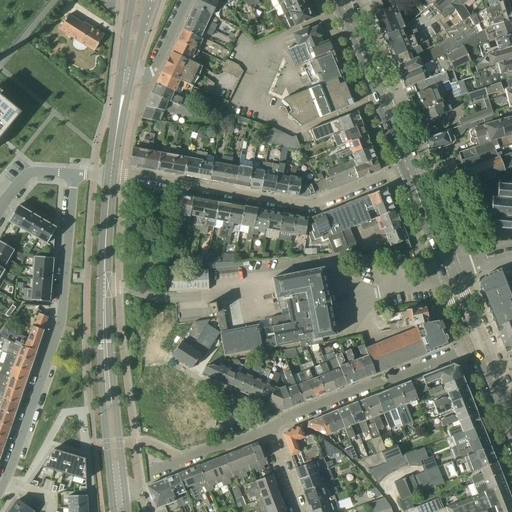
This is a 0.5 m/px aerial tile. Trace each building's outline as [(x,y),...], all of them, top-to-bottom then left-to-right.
[(218,2),(213,0),(197,0),(194,6),(211,14),(212,15),(215,8),(220,11),(223,5),(220,4),(218,2)] [(285,14),(307,5),(305,0),(277,0),(279,5),(280,4),(284,14),(285,14)] [(394,7),(390,0),(368,0),(375,14),(394,7)] [(383,36),(402,29),(404,28),(401,21),(403,20),(404,17),(401,11),(404,10),(407,7),(407,5),(412,0),(400,0),(394,7),(375,14),(380,29),(382,29),(384,35),(383,35),(383,36)] [(490,26),(511,20),(505,0),(483,10),(474,14),(473,12),(469,16),(469,17),(474,25),(450,39),(419,57),(395,67),(399,76),(423,66),(462,44),(490,26)] [(435,0),(431,5),(430,5),(443,17),(437,21),(444,31),(450,39),(474,25),(469,17),(461,21),(453,7),(452,7),(450,5),(454,0),(435,0)] [(478,0),(454,0),(450,5),(452,7),(453,7),(461,21),(469,17),(469,16),(462,5),(468,0),(475,0),(477,2),(478,0)] [(482,0),(481,2),(483,10),(505,0),(482,0)] [(310,11),(307,5),(285,14),(291,28),(313,18),(313,17),(314,17),(315,16),(315,14),(315,13),(314,12),(313,11),(311,11),(310,11)] [(208,21),(211,14),(194,6),(188,18),(214,30),(217,25),(208,21)] [(66,20),(60,29),(59,30),(67,34),(93,51),(103,36),(70,14),(66,20)] [(212,36),(214,30),(188,18),(183,30),(200,38),(203,31),(212,36)] [(490,26),(462,44),(471,62),(472,61),(468,52),(475,49),(474,49),(478,47),(487,42),(488,42),(488,43),(494,41),(511,34),(511,20),(490,26)] [(290,56),(322,43),(319,36),(320,35),(320,34),(321,34),(322,32),(321,29),(319,28),(318,29),(317,27),(309,31),(308,28),(294,34),(298,44),(287,49),(290,56)] [(387,47),(418,34),(416,29),(404,34),(402,29),(383,36),(385,42),(387,47)] [(203,39),(200,38),(183,30),(177,41),(195,50),(195,49),(195,48),(197,43),(201,44),(203,39)] [(392,58),(395,67),(419,57),(450,39),(444,31),(422,44),(414,48),(392,58)] [(414,48),(422,44),(418,34),(387,47),(392,58),(414,48)] [(482,58),(511,46),(511,34),(494,41),(497,47),(490,49),(487,42),(478,47),(474,49),(475,49),(479,48),(482,58)] [(294,67),(309,61),(333,51),(328,40),(322,43),(290,56),(294,67)] [(195,50),(177,41),(172,53),(202,66),(203,66),(196,63),(197,60),(194,59),(195,56),(192,55),(195,50)] [(490,49),(497,47),(494,41),(488,43),(488,42),(487,42),(490,49)] [(468,63),(471,62),(462,44),(423,66),(399,76),(404,88),(404,89),(414,85),(413,84),(438,74),(445,72),(468,63)] [(491,66),(511,60),(511,46),(482,58),(473,61),(477,71),(491,66)] [(307,76),(337,63),(337,62),(336,59),(335,58),(334,56),(335,56),(333,51),(309,61),(311,66),(304,69),(307,76)] [(172,53),(169,58),(165,67),(162,73),(165,75),(188,84),(189,85),(193,86),(202,66),(172,53)] [(221,71),(239,80),(243,72),(238,65),(226,59),(221,71)] [(500,74),(511,70),(511,60),(491,66),(477,71),(472,73),(475,81),(500,73),(500,74)] [(340,69),(338,65),(337,63),(307,76),(312,88),(342,76),(342,75),(342,72),(340,70),(339,70),(340,69)] [(511,70),(500,74),(500,73),(475,81),(478,90),(485,87),(487,95),(503,91),(502,89),(511,86),(511,70)] [(413,84),(414,85),(417,94),(435,86),(443,84),(448,82),(449,82),(445,72),(438,74),(413,84)] [(186,91),(189,85),(188,84),(165,75),(162,73),(157,84),(175,92),(177,86),(184,90),(186,91)] [(353,105),(349,94),(346,87),(347,87),(347,86),(346,87),(344,81),(345,80),(344,80),(342,77),(342,76),(312,88),(281,100),(288,106),(291,113),(287,114),(300,126),(353,105)] [(210,94),(214,84),(208,79),(203,91),(210,94)] [(463,80),(446,84),(449,98),(466,94),(463,80)] [(189,98),(175,92),(157,84),(152,94),(184,108),(189,98)] [(443,84),(435,86),(417,94),(423,110),(442,102),(441,98),(447,96),(445,90),(443,84)] [(488,98),(487,95),(485,87),(478,90),(467,94),(470,103),(483,99),(486,109),(459,120),(461,125),(493,113),(493,112),(488,98)] [(194,112),(184,108),(152,94),(147,107),(142,118),(154,121),(162,123),(164,111),(191,117),(194,112)] [(2,131),(5,127),(7,129),(10,125),(11,126),(21,113),(0,95),(0,137),(4,133),(2,131)] [(509,107),(511,105),(511,97),(507,99),(507,98),(501,96),(494,98),(495,103),(500,102),(501,104),(508,102),(509,107)] [(442,102),(423,110),(424,111),(423,112),(423,113),(424,116),(425,116),(426,116),(427,120),(451,111),(447,100),(442,102)] [(204,115),(214,118),(216,114),(221,116),(223,111),(218,109),(219,103),(212,101),(210,106),(207,105),(204,115)] [(233,126),(235,116),(224,111),(221,122),(233,126)] [(472,148),(492,141),(498,139),(504,137),(499,121),(496,111),(493,112),(493,113),(461,125),(424,139),(429,152),(452,143),(454,140),(463,132),(465,128),(471,129),(469,132),(470,136),(471,137),(470,139),(470,143),(473,144),(475,143),(476,146),(472,147),(472,148)] [(325,138),(327,137),(339,132),(361,123),(357,112),(338,119),(333,121),(333,120),(309,130),(314,142),(325,138)] [(504,137),(511,134),(511,116),(499,121),(504,137)] [(339,132),(342,138),(344,144),(347,143),(366,135),(365,135),(365,132),(363,129),(361,124),(362,124),(361,123),(339,132)] [(288,139),(292,137),(269,126),(261,143),(292,150),(291,147),(289,143),(288,139)] [(197,136),(198,138),(204,139),(205,131),(198,130),(197,136)] [(153,148),(154,142),(155,134),(150,133),(149,137),(143,168),(157,171),(158,171),(161,153),(154,151),(154,148),(153,148)] [(498,139),(492,141),(495,150),(505,147),(511,144),(511,134),(504,137),(498,139)] [(351,155),(371,147),(367,136),(366,136),(366,135),(347,143),(349,148),(334,154),(336,161),(351,155)] [(143,168),(149,137),(145,136),(144,140),(143,146),(142,146),(141,149),(133,148),(130,163),(132,166),(143,168)] [(291,147),(292,150),(293,150),(300,147),(296,136),(292,137),(288,139),(289,143),(291,147)] [(475,156),(495,150),(492,141),(472,148),(475,156)] [(171,173),(176,147),(171,146),(170,152),(169,151),(168,154),(161,153),(158,171),(171,173)] [(184,176),(187,158),(180,156),(181,153),(180,153),(180,147),(176,147),(171,173),(184,176)] [(351,168),(375,158),(374,155),(371,147),(351,155),(353,160),(326,171),(328,177),(351,168)] [(475,156),(472,148),(472,147),(468,149),(458,153),(461,161),(475,156)] [(274,192),(286,194),(290,177),(283,176),(285,165),(285,164),(288,150),(281,149),(280,154),(281,154),(279,165),(274,192)] [(247,187),(250,170),(250,169),(244,168),(245,165),(246,165),(248,152),(240,150),(237,168),(234,185),(247,187)] [(475,156),(461,161),(471,183),(481,179),(482,181),(494,176),(493,174),(511,166),(511,158),(510,153),(502,156),(500,152),(496,154),(495,150),(475,156)] [(197,178),(201,152),(196,151),(196,153),(188,151),(187,158),(184,176),(197,178)] [(209,180),(212,163),(213,157),(206,156),(207,153),(201,152),(197,178),(209,180)] [(294,154),(290,177),(286,194),(305,197),(305,198),(307,198),(309,197),(310,195),(311,194),(315,192),(311,184),(307,186),(300,185),(301,179),(295,178),(297,167),(299,155),(294,154)] [(222,183),(226,157),(221,156),(221,158),(213,157),(212,163),(209,180),(210,180),(211,181),(211,180),(222,183)] [(234,185),(237,168),(230,166),(232,158),(226,157),(222,183),(234,185)] [(351,168),(352,170),(356,180),(378,171),(379,171),(379,170),(380,169),(380,168),(376,159),(375,158),(351,168)] [(264,172),(266,163),(266,162),(261,161),(259,171),(250,170),(247,187),(261,190),(264,172)] [(264,172),(261,190),(274,192),(279,165),(266,163),(264,172)] [(339,186),(356,180),(352,170),(326,181),(330,189),(339,186)] [(511,184),(510,185),(510,181),(508,181),(508,184),(499,184),(500,181),(497,180),(497,184),(494,183),(494,186),(497,186),(496,197),(490,197),(489,214),(494,215),(494,231),(511,232),(511,184)] [(379,216),(395,210),(394,206),(392,202),(392,201),(391,201),(390,199),(390,198),(390,197),(389,197),(389,192),(386,189),(386,188),(361,198),(367,212),(370,220),(379,216)] [(191,215),(194,198),(181,195),(175,227),(182,229),(184,215),(190,216),(190,215),(191,215)] [(201,233),(207,200),(194,198),(191,215),(197,217),(195,232),(200,233),(201,233)] [(347,204),(324,213),(330,230),(332,235),(349,228),(360,224),(370,220),(367,212),(361,198),(347,204)] [(215,220),(219,202),(218,202),(207,200),(201,233),(206,234),(208,226),(206,225),(208,219),(215,220)] [(226,236),(232,205),(219,202),(215,220),(214,227),(220,228),(219,237),(225,238),(226,236)] [(18,205),(9,222),(18,227),(28,211),(18,205)] [(241,225),(244,207),(232,205),(226,236),(230,236),(231,230),(232,230),(233,223),(241,225)] [(254,228),(257,209),(255,209),(256,209),(244,207),(241,225),(240,232),(248,233),(247,239),(251,240),(253,234),(254,228)] [(266,229),(270,211),(257,209),(254,228),(253,234),(257,235),(259,228),(266,229)] [(384,229),(386,235),(402,228),(401,228),(399,221),(400,219),(398,216),(397,215),(396,215),(394,210),(395,210),(379,216),(370,220),(360,224),(363,230),(373,226),(376,232),(384,229)] [(18,227),(28,233),(37,217),(28,211),(18,227)] [(280,232),(283,214),(270,211),(266,229),(280,232)] [(327,237),(332,235),(330,230),(324,213),(312,218),(314,223),(311,224),(313,229),(310,230),(309,237),(311,241),(320,237),(322,242),(328,240),(327,237)] [(292,234),(295,216),(283,214),(280,232),(292,234)] [(292,234),(291,236),(298,237),(299,234),(305,235),(308,218),(295,216),(292,234)] [(47,222),(37,217),(28,233),(37,238),(47,222)] [(53,233),(56,228),(47,222),(37,238),(52,247),(53,248),(54,248),(55,234),(53,233)] [(391,249),(411,248),(408,239),(403,227),(401,228),(402,228),(386,235),(391,249)] [(349,228),(332,235),(327,237),(328,240),(334,254),(337,253),(339,252),(339,253),(355,252),(354,246),(356,245),(349,228)] [(21,244),(12,239),(9,243),(18,248),(21,244)] [(15,251),(16,251),(0,241),(0,253),(10,260),(15,252),(15,251)] [(10,260),(0,253),(0,266),(5,269),(10,261),(10,260)] [(53,260),(54,258),(33,256),(33,258),(32,267),(34,267),(53,269),(53,260)] [(53,269),(34,267),(32,267),(32,268),(34,268),(33,278),(52,280),(52,271),(53,269)] [(322,337),(336,335),(330,305),(331,305),(329,297),(323,268),(273,278),(277,298),(285,296),(289,313),(271,317),(272,326),(259,329),(259,324),(227,331),(222,302),(215,303),(207,304),(209,315),(216,313),(225,356),(276,346),(300,342),(301,347),(323,343),(322,337)] [(511,282),(511,275),(509,268),(503,269),(482,278),(481,282),(480,282),(485,293),(505,285),(509,283),(511,282)] [(168,271),(169,292),(209,290),(208,270),(168,271)] [(52,280),(33,278),(32,289),(51,291),(51,282),(52,280)] [(511,282),(509,283),(505,285),(485,293),(491,308),(495,318),(499,327),(511,322),(511,282)] [(51,291),(32,289),(31,300),(50,302),(51,293),(51,291)] [(425,308),(425,307),(415,309),(406,311),(400,313),(401,321),(397,322),(397,323),(389,324),(390,330),(416,325),(428,322),(427,318),(428,318),(428,317),(430,314),(429,310),(426,308),(425,308)] [(17,338),(15,345),(21,347),(26,348),(36,352),(48,317),(39,313),(34,327),(33,326),(28,338),(20,335),(19,339),(17,338)] [(210,320),(209,320),(194,322),(190,328),(183,324),(179,324),(177,323),(176,323),(160,347),(172,355),(192,368),(200,354),(196,351),(200,345),(195,342),(210,320)] [(416,325),(417,328),(419,332),(421,338),(426,336),(444,329),(443,329),(440,321),(440,320),(428,322),(416,325)] [(511,322),(499,327),(500,332),(500,333),(501,332),(504,339),(503,339),(504,341),(504,340),(507,347),(506,348),(507,348),(509,353),(511,351),(511,322)] [(419,332),(417,328),(383,341),(365,349),(375,374),(427,353),(423,343),(421,338),(419,332)] [(12,332),(4,329),(0,333),(0,336),(4,339),(7,341),(10,335),(12,332)] [(447,345),(449,342),(448,341),(445,332),(444,329),(426,336),(428,341),(423,343),(427,353),(440,348),(441,348),(447,345)] [(33,363),(36,352),(26,348),(21,347),(15,345),(15,344),(10,343),(7,353),(7,354),(14,356),(17,357),(23,359),(33,363)] [(375,374),(365,349),(364,345),(357,347),(362,358),(358,359),(366,377),(375,374)] [(366,377),(358,359),(355,361),(351,350),(345,352),(349,363),(356,381),(366,377)] [(29,373),(33,363),(23,359),(17,357),(14,356),(7,354),(7,353),(3,352),(0,359),(0,362),(3,364),(10,367),(12,368),(18,370),(29,373)] [(356,381),(349,363),(346,364),(341,353),(335,356),(336,358),(347,385),(356,381)] [(323,363),(314,367),(318,377),(325,393),(336,389),(325,363),(326,362),(323,356),(320,358),(323,363)] [(336,389),(347,385),(336,358),(331,360),(326,362),(325,363),(336,389)] [(229,387),(237,370),(240,362),(237,360),(234,361),(231,367),(227,365),(220,382),(229,387)] [(239,391),(246,374),(250,366),(251,363),(246,361),(245,364),(241,371),(237,370),(229,387),(239,391)] [(220,382),(227,365),(222,363),(221,364),(219,367),(214,365),(206,366),(202,375),(220,382)] [(248,395),(261,367),(261,365),(256,363),(251,375),(246,374),(239,391),(248,395)] [(0,374),(26,383),(29,373),(18,370),(12,368),(10,367),(3,364),(0,372),(0,374)] [(269,374),(271,370),(272,367),(267,364),(265,368),(261,367),(248,395),(258,399),(265,382),(269,374)] [(435,387),(462,376),(458,366),(454,364),(453,364),(422,377),(425,384),(427,390),(428,390),(435,387)] [(140,382),(147,391),(162,379),(152,365),(141,373),(145,379),(140,382)] [(318,377),(314,367),(304,371),(314,398),(325,393),(318,377)] [(290,371),(288,368),(283,370),(287,379),(283,381),(284,386),(293,406),(303,402),(296,385),(290,371)] [(303,402),(314,398),(304,371),(298,373),(302,383),(296,385),(303,402)] [(275,386),(278,378),(280,374),(275,372),(269,384),(265,382),(258,399),(267,403),(275,386)] [(0,385),(22,394),(26,383),(1,375),(0,374),(0,385)] [(446,393),(465,385),(462,376),(435,387),(428,390),(430,396),(443,391),(445,389),(446,393)] [(425,384),(422,377),(410,382),(415,395),(427,390),(425,384)] [(148,391),(180,439),(194,429),(161,381),(148,391)] [(415,395),(410,382),(398,386),(405,405),(406,405),(417,400),(415,395)] [(1,399),(18,405),(22,394),(0,385),(0,391),(4,392),(2,398),(1,399)] [(435,408),(469,394),(467,389),(465,385),(446,393),(448,397),(446,397),(433,402),(435,408)] [(285,409),(293,406),(284,386),(279,388),(275,386),(267,403),(281,410),(285,410),(285,409)] [(405,405),(398,386),(388,390),(395,409),(400,407),(404,417),(405,416),(406,418),(411,416),(406,405),(405,405)] [(388,411),(395,409),(388,390),(376,395),(383,414),(389,428),(394,426),(388,411)] [(454,411),(473,404),(472,401),(469,394),(435,408),(438,414),(450,409),(452,407),(454,411)] [(378,416),(383,414),(376,395),(365,399),(378,430),(383,428),(378,416)] [(0,397),(0,411),(14,416),(18,405),(1,399),(2,398),(0,397)] [(377,430),(378,430),(365,399),(357,403),(368,431),(377,453),(380,451),(386,449),(380,436),(379,436),(377,430)] [(362,433),(368,431),(357,403),(347,407),(354,424),(358,422),(362,433)] [(458,421),(477,413),(473,404),(454,411),(455,415),(454,415),(440,421),(443,427),(458,421)] [(350,426),(354,424),(347,407),(338,410),(345,428),(344,428),(348,439),(354,436),(350,426)] [(337,431),(344,428),(345,428),(338,410),(330,414),(337,431)] [(14,416),(0,411),(0,424),(10,428),(14,416)] [(450,436),(481,424),(477,413),(458,421),(459,425),(447,430),(450,436)] [(336,431),(337,431),(330,414),(321,417),(328,435),(336,432),(336,431)] [(327,436),(328,435),(321,417),(308,422),(308,427),(327,436)] [(0,436),(7,439),(10,428),(0,424),(0,436)] [(467,442),(485,434),(481,424),(450,436),(452,440),(454,439),(455,441),(465,437),(467,442)] [(313,462),(323,458),(340,452),(341,451),(324,439),(324,440),(314,435),(302,430),(301,429),(298,427),(285,432),(285,433),(284,436),(283,436),(291,455),(295,468),(313,461),(313,462)] [(461,457),(490,445),(485,434),(467,442),(469,447),(459,452),(461,457)] [(263,466),(268,464),(266,458),(261,444),(258,443),(258,442),(251,445),(250,445),(260,472),(265,470),(263,466)] [(256,473),(260,472),(250,445),(241,449),(250,471),(255,469),(256,473)] [(385,463),(401,456),(397,447),(396,445),(386,449),(380,451),(385,463)] [(479,468),(496,461),(493,454),(492,450),(490,445),(461,457),(451,461),(457,477),(467,473),(467,474),(471,472),(479,468)] [(352,460),(356,457),(357,457),(352,446),(343,450),(352,460)] [(417,450),(420,460),(427,457),(424,447),(417,450)] [(54,449),(41,467),(54,470),(60,451),(54,449)] [(246,473),(250,471),(241,449),(233,452),(243,478),(247,476),(246,473)] [(409,468),(422,465),(420,460),(417,450),(401,456),(385,463),(368,470),(378,482),(387,474),(392,472),(392,471),(408,464),(409,468)] [(60,451),(54,470),(63,473),(69,454),(60,451)] [(239,479),(243,478),(233,452),(225,455),(233,478),(238,476),(239,479)] [(69,454),(63,473),(73,476),(79,456),(69,454)] [(229,479),(233,478),(225,455),(216,458),(227,484),(231,483),(229,479)] [(79,456),(73,476),(86,480),(85,458),(79,456)] [(223,486),(227,484),(216,458),(207,462),(217,484),(221,482),(223,486)] [(330,460),(325,463),(323,458),(313,462),(313,461),(295,468),(299,480),(333,467),(330,460)] [(473,483),(500,472),(496,461),(479,468),(481,473),(471,478),(473,483)] [(212,486),(217,484),(207,462),(198,466),(205,481),(209,490),(209,491),(214,489),(212,486)] [(205,493),(209,491),(209,490),(205,481),(198,466),(188,470),(199,495),(200,499),(204,508),(210,505),(205,493)] [(303,490),(321,484),(319,478),(322,477),(323,479),(336,474),(333,467),(299,480),(303,490)] [(394,482),(402,499),(410,496),(444,482),(437,467),(425,472),(425,471),(413,476),(412,474),(394,482)] [(200,499),(199,495),(188,470),(177,474),(178,474),(177,474),(184,489),(188,487),(191,496),(192,496),(194,502),(200,499)] [(487,490),(505,483),(500,472),(473,483),(478,494),(487,490)] [(189,500),(184,489),(177,474),(171,477),(171,476),(166,478),(176,500),(179,507),(185,505),(184,502),(189,500)] [(249,494),(275,484),(272,475),(250,484),(251,488),(248,490),(249,494)] [(164,505),(176,500),(166,478),(163,480),(155,483),(161,498),(162,498),(164,505)] [(303,490),(309,505),(311,505),(313,510),(336,502),(334,496),(338,495),(336,490),(329,493),(328,491),(331,490),(329,482),(322,485),(321,484),(303,490)] [(156,508),(164,505),(162,498),(161,498),(155,483),(147,486),(156,508)] [(511,511),(511,501),(505,483),(487,490),(478,494),(446,507),(447,511),(511,511)] [(256,501),(279,492),(275,484),(249,494),(251,498),(254,496),(256,501)] [(374,499),(381,494),(375,487),(366,490),(374,499)] [(69,507),(87,506),(86,491),(80,491),(80,495),(68,496),(69,507)] [(256,511),(282,501),(279,492),(256,501),(258,505),(254,507),(256,511)] [(239,508),(246,505),(243,496),(235,499),(239,508)] [(410,496),(402,499),(399,501),(403,509),(404,511),(411,508),(414,507),(410,496)] [(337,508),(351,503),(349,497),(336,502),(313,510),(311,511),(330,511),(330,510),(337,508)] [(392,507),(387,501),(384,498),(370,503),(372,511),(377,511),(391,507),(392,507)] [(437,498),(416,507),(418,511),(431,511),(441,508),(437,498)] [(13,507),(20,511),(32,511),(33,511),(17,500),(13,507)] [(279,511),(285,510),(282,502),(282,501),(256,511),(279,511)]
